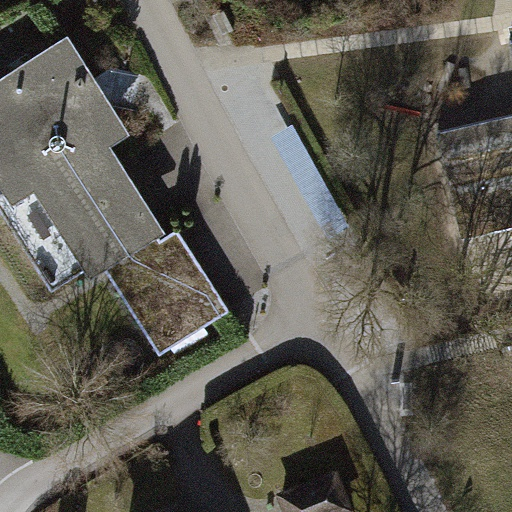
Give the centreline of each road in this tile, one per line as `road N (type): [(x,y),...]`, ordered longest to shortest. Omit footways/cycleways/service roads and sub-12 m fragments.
road 1 (residential): [(432,511),(152,0)]
road 2 (track): [(10,511),(49,480),(333,329)]
